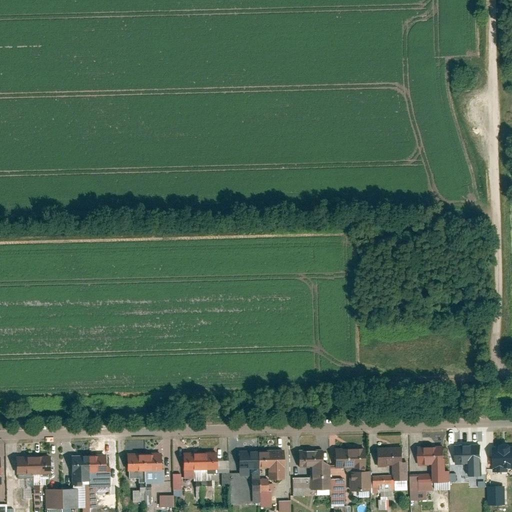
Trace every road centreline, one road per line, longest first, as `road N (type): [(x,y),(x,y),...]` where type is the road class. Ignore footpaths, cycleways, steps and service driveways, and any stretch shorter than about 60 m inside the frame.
road 1 (residential): [(511,422),(0,435)]
road 2 (residential): [(488,0),(494,354),(511,377)]
